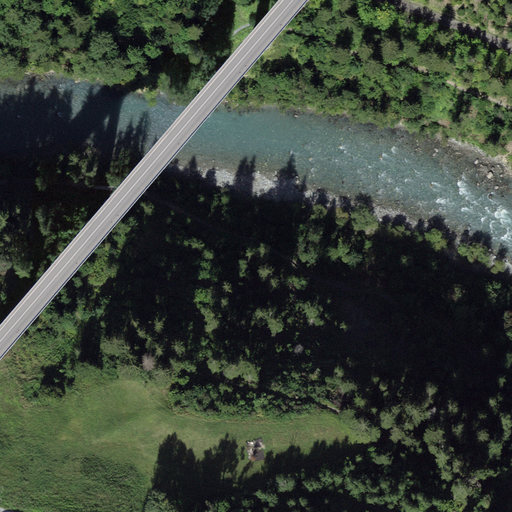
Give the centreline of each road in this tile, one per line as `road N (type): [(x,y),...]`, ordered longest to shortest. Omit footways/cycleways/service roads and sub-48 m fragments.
road 1 (tertiary): [(291,0),(0,340)]
road 2 (track): [(511,48),(386,0)]
